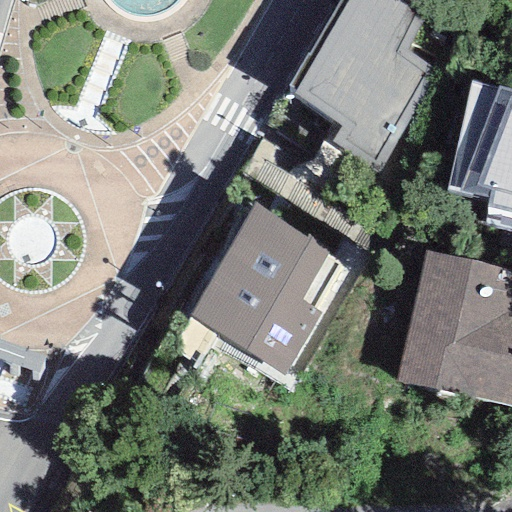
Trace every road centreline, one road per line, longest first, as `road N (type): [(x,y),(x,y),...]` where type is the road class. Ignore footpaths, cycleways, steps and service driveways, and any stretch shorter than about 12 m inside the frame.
road 1 (residential): [(99,341),(233,122)]
road 2 (residential): [(21,326),(73,316),(109,277),(114,225),(86,179)]
road 3 (residential): [(233,122),(166,161),(86,179)]
road 4 (residential): [(233,122),(306,0)]
